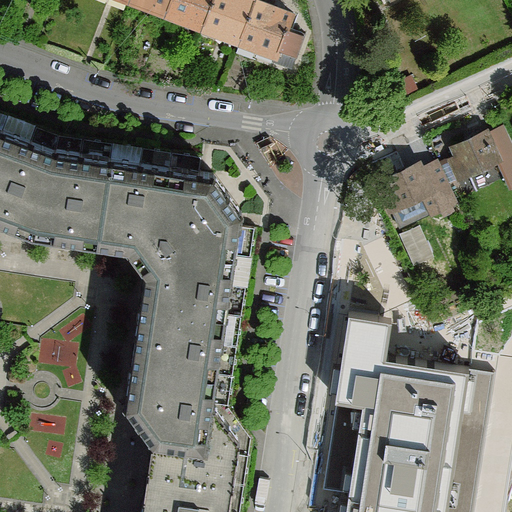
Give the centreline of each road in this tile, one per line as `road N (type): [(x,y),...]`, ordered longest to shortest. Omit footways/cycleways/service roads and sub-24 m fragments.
road 1 (residential): [(331,133),(269,511)]
road 2 (residential): [(331,133),(145,106),(0,56)]
road 3 (residential): [(511,76),(384,135),(331,133)]
road 4 (residential): [(331,0),(338,22),(331,133)]
